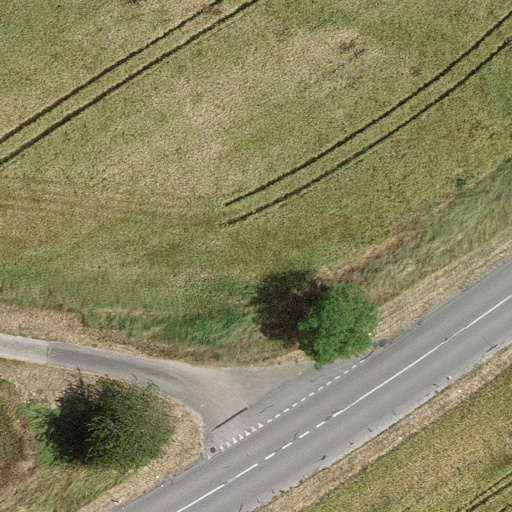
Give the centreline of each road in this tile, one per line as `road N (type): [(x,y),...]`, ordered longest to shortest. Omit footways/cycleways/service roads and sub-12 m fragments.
road 1 (secondary): [(185,511),(511,288)]
road 2 (track): [(0,343),(145,366),(298,441)]
